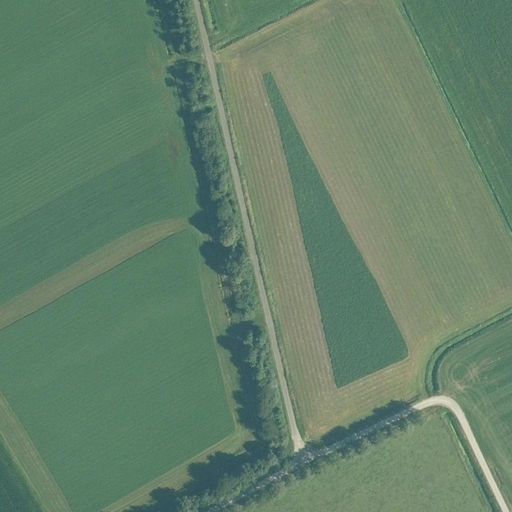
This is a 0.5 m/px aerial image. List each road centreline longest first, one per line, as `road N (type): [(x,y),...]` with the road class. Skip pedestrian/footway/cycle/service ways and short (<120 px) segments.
road 1 (unclassified): [(301,462),(194,0)]
road 2 (unclassified): [(301,462),(435,397),(460,420),(504,511)]
